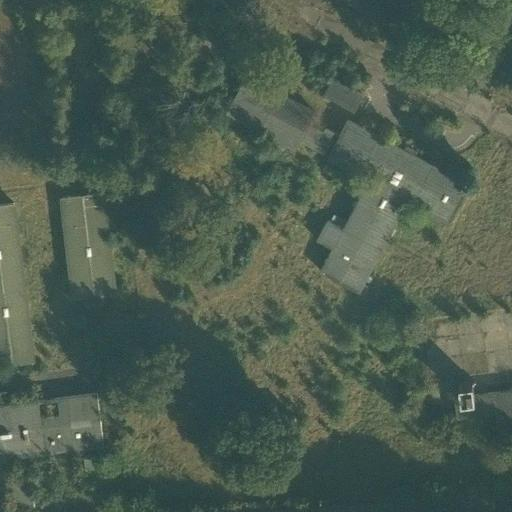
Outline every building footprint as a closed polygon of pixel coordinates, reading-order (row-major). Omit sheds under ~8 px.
[(468,186),(347,121),(339,136),(325,129),(323,133),(308,126),(314,113),(246,76),(226,113),(295,149),(300,140),(329,156),(327,158),(369,181),(343,229),(326,221),(316,240),(333,249),(320,272),(357,292),(406,200),(449,223),(468,186)] [(361,94),(332,78),(323,94),(352,110),(361,94)] [(103,193),(61,198),(73,298),(114,294),(103,193)] [(0,365),(33,362),(14,203),(0,204),(0,365)] [(511,389),(474,395),(474,397),(460,399),(460,397),(454,398),(457,416),(495,411),(499,440),(511,438),(511,389)] [(40,401),(0,405),(0,489),(11,488),(7,457),(103,446),(97,394),(50,400),(52,414),(41,416),(40,401)] [(294,417),(267,421),(270,448),(298,445),(294,417)] [(104,457),(83,460),(85,471),(106,469),(104,457)] [(30,477),(10,479),(14,508),(34,506),(30,477)]
